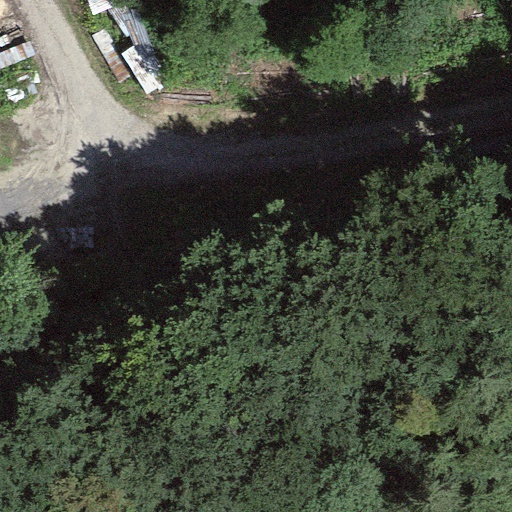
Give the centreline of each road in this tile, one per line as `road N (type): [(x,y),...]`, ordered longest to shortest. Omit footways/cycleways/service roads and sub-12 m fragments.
road 1 (track): [(279,167),(188,161),(114,126),(52,59),(24,0)]
road 2 (track): [(279,167),(511,124)]
